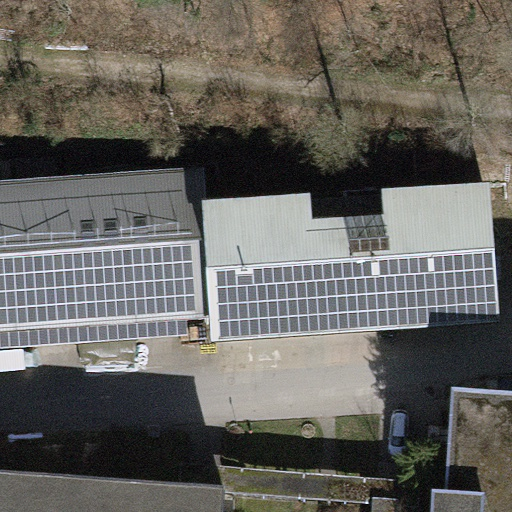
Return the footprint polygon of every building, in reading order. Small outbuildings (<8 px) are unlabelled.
[(207,179),(0,193),(0,334),(212,320),(214,320),(207,219),(210,219),(207,179)] [(487,200),(210,219),(207,219),(214,320),(212,320),(213,337),(495,319),(487,200)] [(511,511),(511,404),(447,400),(440,503),(428,502),(427,511),(511,511)] [(180,466),(179,491),(375,505),(374,511),(398,511),(399,509),(419,510),(421,482),(180,466)] [(179,491),(0,477),(0,511),(223,511),(225,496),(179,491)]
